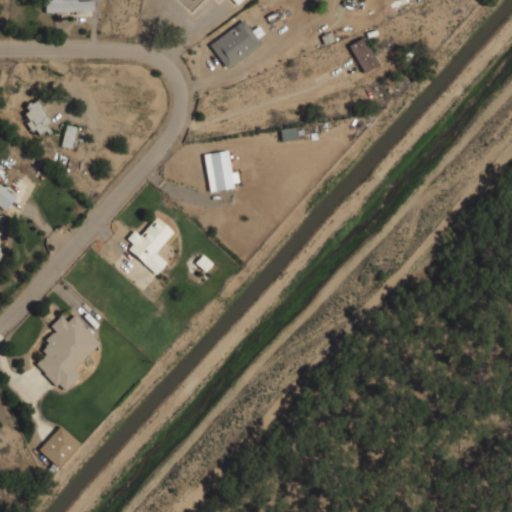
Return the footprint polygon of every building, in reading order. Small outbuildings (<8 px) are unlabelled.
[(93,10),(92,0),(88,0),(77,0),(43,0),(44,12),(93,10)] [(223,66),(259,45),(245,20),(209,41),(223,66)] [(347,45),(363,72),(378,64),(362,36),(347,45)] [(47,136),(54,114),(37,109),(39,103),(29,100),(21,128),(47,136)] [(60,146),(71,149),(77,126),(66,123),(60,146)] [(279,129),(281,141),(297,139),(295,126),(279,129)] [(209,190),(238,185),(236,171),(230,172),(226,150),(202,154),(209,190)] [(0,207),(3,210),(15,197),(0,183),(0,207)] [(139,235),(133,230),(126,238),(132,243),(127,249),(155,274),(166,263),(155,252),(173,232),(156,216),(139,235)] [(194,262),(205,271),(212,263),(201,254),(194,262)] [(99,342),(73,315),(66,321),(60,315),(49,325),(55,331),(39,347),(45,354),(35,363),(62,391),(79,374),(73,368),(99,342)] [(79,443),(60,425),(37,449),(56,467),(79,443)]
